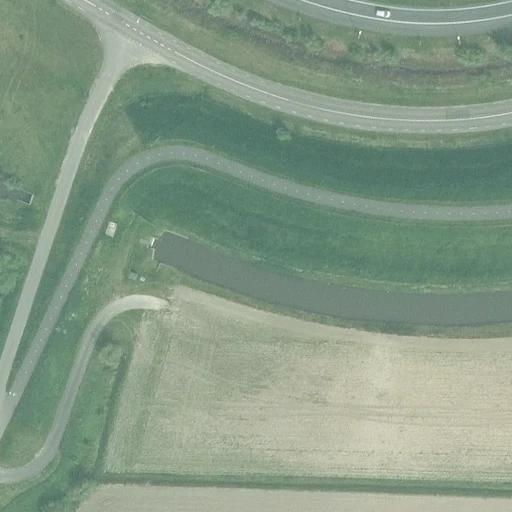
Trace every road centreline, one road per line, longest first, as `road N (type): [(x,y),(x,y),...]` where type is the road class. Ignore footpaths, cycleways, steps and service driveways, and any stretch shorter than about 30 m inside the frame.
road 1 (tertiary): [(131,29),(249,87),(317,108),(394,119),(511,111)]
road 2 (unclassified): [(0,402),(45,243),(131,29)]
road 3 (motorway): [(327,0),(441,17),(511,6)]
